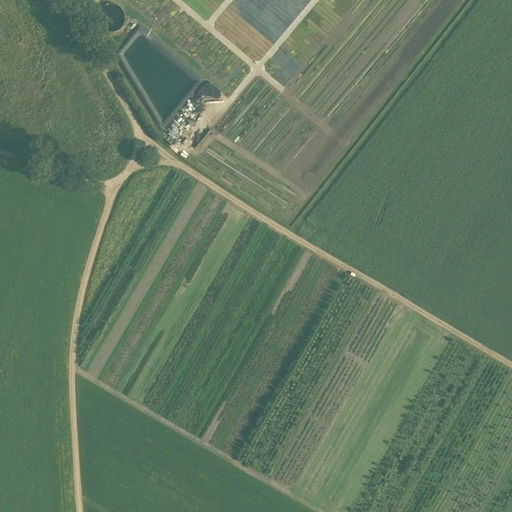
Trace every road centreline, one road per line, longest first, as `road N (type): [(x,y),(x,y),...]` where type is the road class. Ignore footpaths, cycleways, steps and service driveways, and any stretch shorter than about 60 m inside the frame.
road 1 (track): [(131,165),(173,162),(511,366)]
road 2 (track): [(82,511),(76,347),(113,182)]
road 3 (unclassified): [(0,151),(100,185),(131,165),(135,124),(62,0)]
